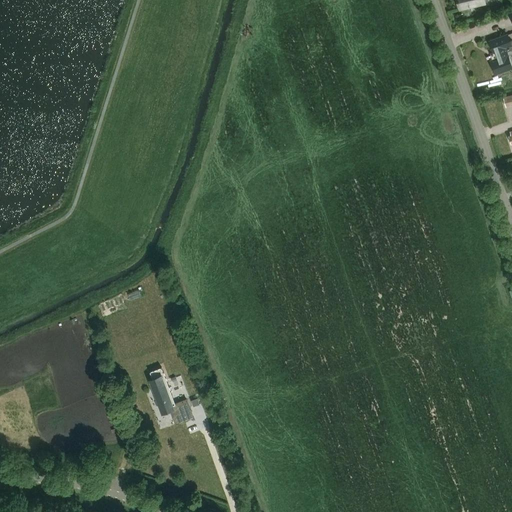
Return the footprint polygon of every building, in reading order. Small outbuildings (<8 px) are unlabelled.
[(457,0),(459,9),(486,3),(484,0),(457,0)] [(511,42),(511,43),(508,37),(491,43),(494,51),(496,50),(498,58),(492,60),(496,72),(511,66),(511,65),(509,57),(508,57),(507,54),(511,51),(511,42)] [(511,94),(503,97),(506,106),(511,104),(511,94)] [(131,299),(143,295),(141,289),(129,293),(131,299)] [(162,367),(150,371),(165,408),(170,406),(174,417),(191,411),(187,399),(176,403),(162,367)] [(198,398),(191,400),(194,406),(200,404),(198,398)]
